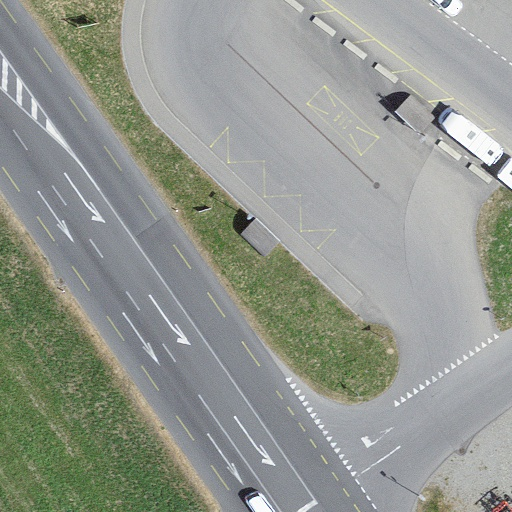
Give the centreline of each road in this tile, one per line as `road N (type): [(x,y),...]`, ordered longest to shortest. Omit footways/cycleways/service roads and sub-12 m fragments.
road 1 (secondary): [(296,505),(0,82)]
road 2 (residential): [(296,505),(511,366)]
